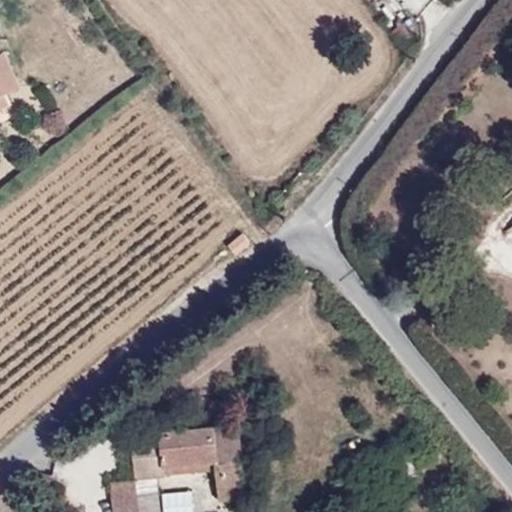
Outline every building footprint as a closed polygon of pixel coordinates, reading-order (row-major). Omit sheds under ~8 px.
[(0,122),(47,101),(8,28),(0,33),(0,122)] [(229,434),(120,448),(126,494),(158,490),(156,481),(207,475),(211,511),(220,511),(239,510),(229,434)] [(394,465),(382,474),(400,498),(412,489),(394,465)] [(208,485),(207,475),(156,481),(158,490),(208,485)] [(161,490),(163,511),(194,511),(192,488),(161,490)] [(155,511),(152,491),(126,494),(99,496),(100,511),(155,511)]
